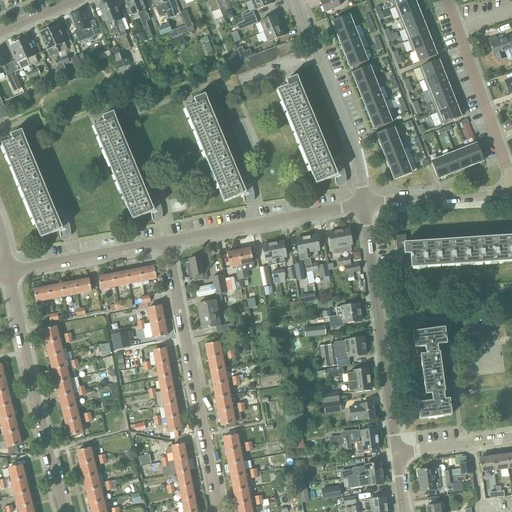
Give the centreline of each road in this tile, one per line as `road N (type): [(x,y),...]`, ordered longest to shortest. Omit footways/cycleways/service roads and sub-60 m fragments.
road 1 (residential): [(166,244),(219,511)]
road 2 (residential): [(395,455),(364,207)]
road 3 (residential): [(7,274),(63,511)]
road 4 (residential): [(364,207),(343,118),(295,0)]
road 5 (residential): [(166,244),(364,207)]
road 6 (residential): [(449,0),(511,182)]
road 7 (residential): [(7,274),(166,244)]
road 8 (residential): [(364,207),(511,196)]
